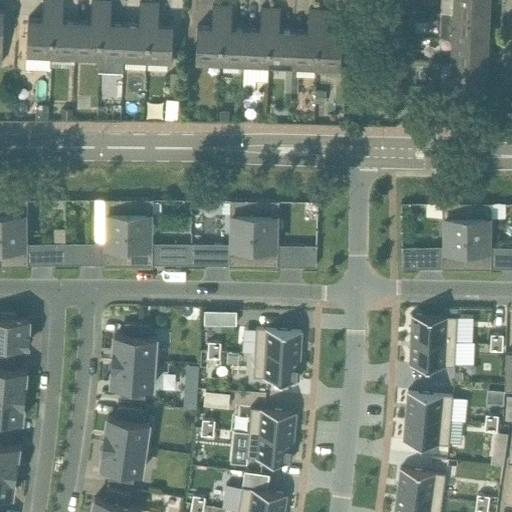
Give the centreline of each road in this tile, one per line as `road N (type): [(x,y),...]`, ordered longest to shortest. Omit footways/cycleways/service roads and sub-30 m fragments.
road 1 (tertiary): [(0,150),(360,155)]
road 2 (residential): [(90,288),(360,294)]
road 3 (residential): [(90,288),(61,511)]
road 4 (residential): [(38,511),(57,288)]
road 5 (unclassified): [(340,511),(360,294)]
road 6 (tertiary): [(360,155),(511,159)]
road 7 (residential): [(511,297),(360,294)]
road 8 (unclassified): [(360,294),(360,155)]
